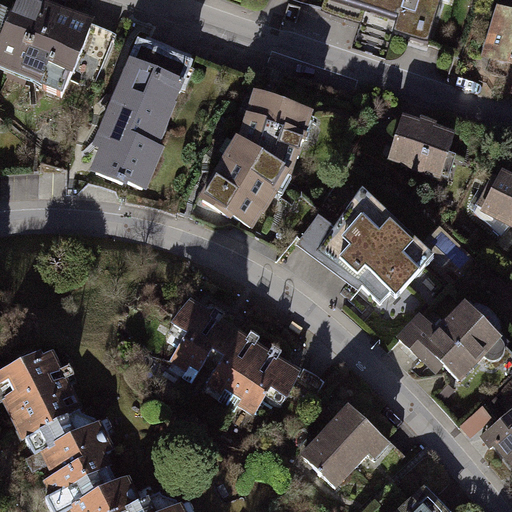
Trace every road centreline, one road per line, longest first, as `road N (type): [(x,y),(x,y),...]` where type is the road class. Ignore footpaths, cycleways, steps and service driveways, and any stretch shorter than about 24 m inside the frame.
road 1 (residential): [(0,224),(110,224),(231,263),(344,342),(434,432),(498,511)]
road 2 (residential): [(151,0),(511,117)]
